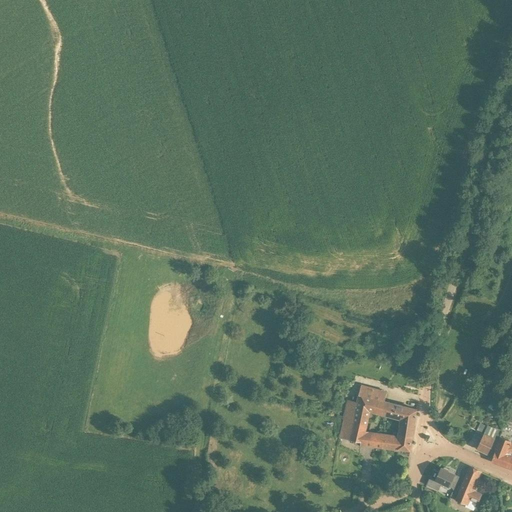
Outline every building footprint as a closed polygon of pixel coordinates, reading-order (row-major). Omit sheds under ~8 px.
[(406,347),(395,345),(392,357),(404,359),(406,347)] [(488,393),(483,386),(477,391),(483,397),(485,395),(486,397),(489,394),(488,393)] [(399,421),(398,426),(414,429),(416,410),(382,401),(385,393),(361,387),(357,403),(348,401),(344,419),(367,425),(370,413),(399,421)] [(499,414),(502,409),(490,402),(487,408),(499,414)] [(367,432),(365,432),(367,425),(344,419),(342,430),(351,432),(350,440),(355,441),(361,442),(360,444),(410,451),(412,437),(399,435),(368,431),(367,432)] [(491,446),(496,448),(499,438),(501,430),(495,429),(493,438),(484,433),(477,449),(488,454),(491,446)] [(492,462),(509,468),(511,459),(511,443),(509,443),(510,442),(499,438),(496,448),(492,462)] [(477,502),(480,495),(471,491),(480,472),(470,467),(455,501),(465,505),(464,507),(473,511),(477,502)] [(442,483),(449,487),(455,475),(454,474),(455,472),(449,469),(448,471),(441,468),(439,472),(434,470),(426,485),(438,491),(442,483)]
